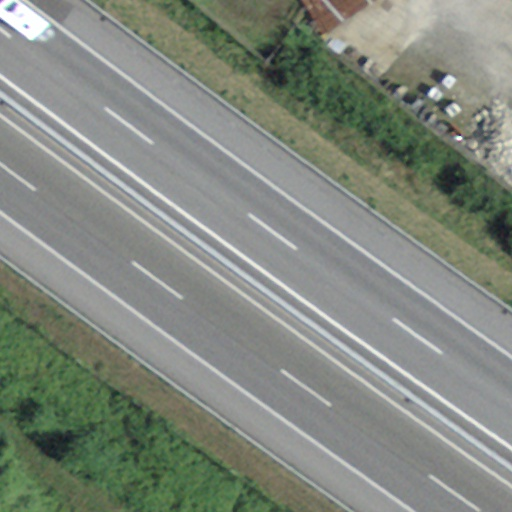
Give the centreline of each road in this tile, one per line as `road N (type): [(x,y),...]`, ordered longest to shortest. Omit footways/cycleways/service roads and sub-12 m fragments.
road 1 (motorway): [(511,401),(0,17)]
road 2 (motorway): [(0,161),(482,511)]
road 3 (track): [(98,511),(0,434)]
